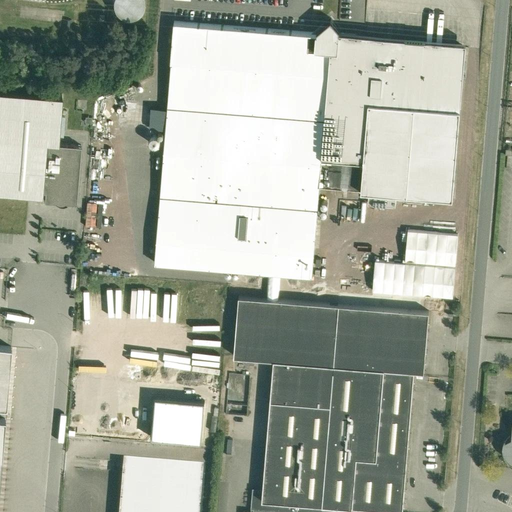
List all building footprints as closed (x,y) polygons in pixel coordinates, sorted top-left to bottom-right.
[(466,41),(340,31),(340,28),(331,18),(317,30),(317,32),(174,21),(171,61),(168,107),(166,127),(155,262),(312,275),(320,185),(453,196),(460,107),(461,107),(466,41)] [(72,20),(62,19),(61,29),(71,30),(72,20)] [(44,200),(56,201),(58,202),(59,203),(63,203),(65,203),(67,202),(76,203),(81,145),(58,143),(62,94),(0,88),(0,188),(24,190),(41,192),(41,191),(45,191),(44,200)] [(151,105),(150,125),(166,127),(168,107),(151,105)] [(150,138),(149,139),(150,140),(150,141),(150,142),(151,143),(152,144),(153,144),(154,145),(155,145),(156,145),(157,144),(158,143),(159,143),(159,142),(160,141),(160,140),(160,139),(160,138),(159,137),(159,136),(158,135),(157,135),(157,134),(156,134),(155,134),(154,134),(153,134),(152,135),(151,135),(151,136),(150,137),(150,138)] [(396,194),(369,192),(368,203),(396,205),(396,194)] [(332,511),(333,507),(333,505),(353,507),(353,506),(403,510),(405,488),(414,373),(414,370),(417,371),(424,371),(429,311),(239,295),(234,355),(274,359),(274,360),(273,360),(263,489),(253,488),(252,508),(254,508),(253,511),(243,511),(332,511)] [(0,479),(5,419),(0,418),(0,405),(8,406),(13,345),(0,344),(0,479)] [(99,380),(82,379),(77,431),(95,433),(99,380)] [(205,401),(153,396),(150,437),(201,441),(205,401)] [(511,461),(511,430),(511,436),(505,439),(505,438),(504,440),(500,442),(503,449),(503,451),(504,453),(505,455),(506,457),(508,458),(509,460),(511,461)] [(201,511),(206,468),(125,461),(120,511),(201,511)]
